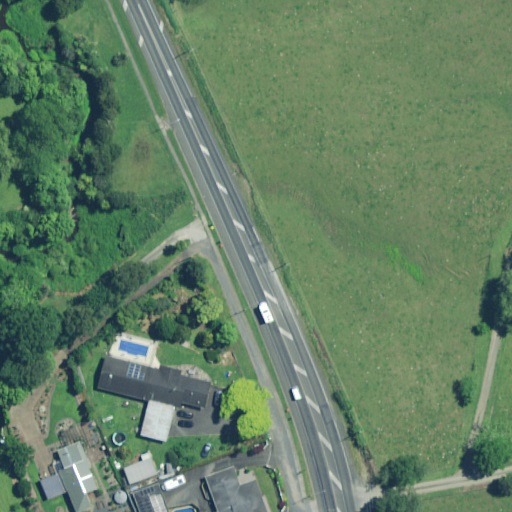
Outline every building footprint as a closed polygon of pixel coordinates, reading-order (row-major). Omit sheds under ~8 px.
[(159,371),(106,357),(97,389),(150,403),(141,437),(165,443),(175,408),(181,410),(183,405),(205,410),(212,385),(180,377),(182,373),(160,367),(159,371)] [(98,489),(80,444),(58,453),(66,471),(40,481),(48,502),(68,494),(70,501),(71,500),(75,511),(87,511),(92,510),(85,494),(98,489)] [(130,486),(156,476),(150,460),(124,471),(130,486)] [(240,488),(233,469),(206,479),(218,511),(266,511),(255,482),(240,488)] [(167,511),(158,486),(133,496),(139,511),(167,511)]
